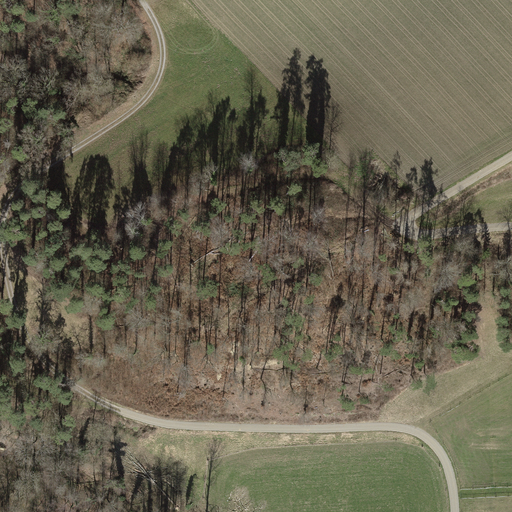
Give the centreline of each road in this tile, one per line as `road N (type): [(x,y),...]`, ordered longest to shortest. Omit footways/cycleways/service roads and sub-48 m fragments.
road 1 (track): [(142,0),(163,48),(143,102),(27,180),(5,202),(0,230),(17,317),(34,347),(99,402)]
road 2 (track): [(99,402),(190,427),(398,428),(431,441),(454,511)]
road 3 (track): [(511,159),(416,212),(404,227),(423,235),(511,227)]
road 4 (track): [(0,434),(199,499)]
